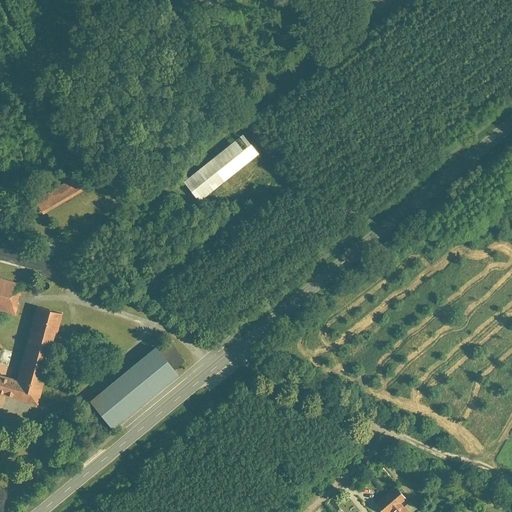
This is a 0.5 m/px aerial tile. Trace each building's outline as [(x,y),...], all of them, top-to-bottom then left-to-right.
[(246,136),(185,184),(201,204),(261,156),(246,136)] [(128,167),(109,178),(123,201),(141,190),(128,167)] [(0,242),(0,261),(54,277),(59,259),(0,242)] [(0,278),(0,313),(16,317),(24,284),(0,278)] [(39,308),(21,377),(0,371),(0,396),(40,407),(64,314),(39,308)] [(92,404),(115,431),(180,377),(157,350),(92,404)] [(395,487),(377,504),(383,511),(408,511),(403,506),(408,502),(395,487)]
